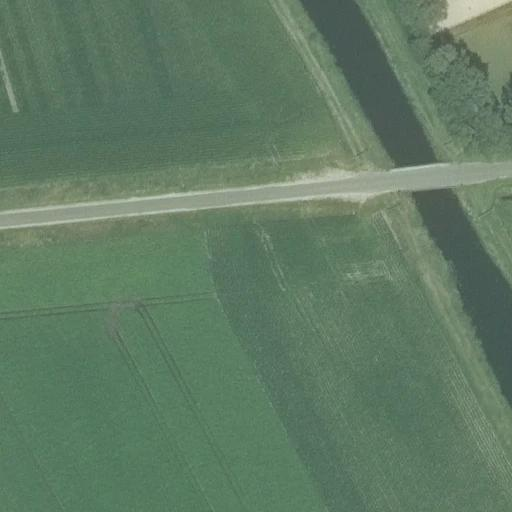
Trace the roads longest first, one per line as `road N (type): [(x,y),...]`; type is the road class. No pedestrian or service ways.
road 1 (unclassified): [(0,222),(511,170)]
road 2 (track): [(274,0),(375,184)]
